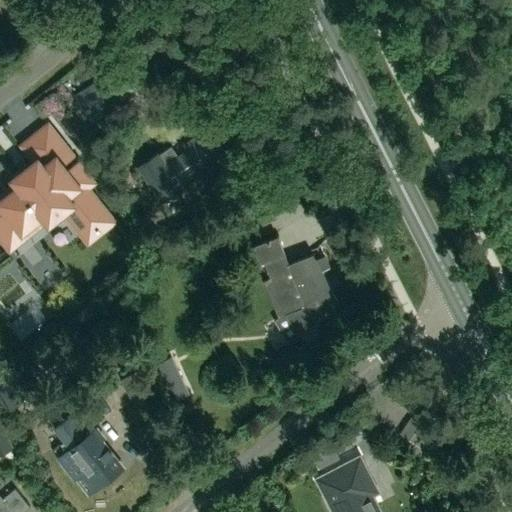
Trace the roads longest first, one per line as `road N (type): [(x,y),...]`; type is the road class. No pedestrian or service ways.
road 1 (residential): [(178,511),(457,298)]
road 2 (secondary): [(457,298),(304,0)]
road 3 (residential): [(0,100),(125,0)]
road 4 (secondary): [(511,406),(457,298)]
